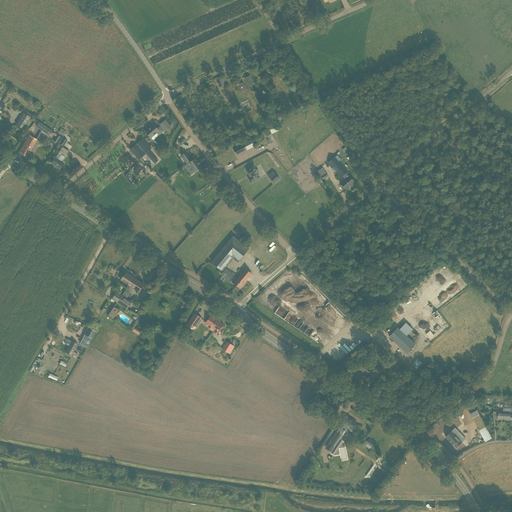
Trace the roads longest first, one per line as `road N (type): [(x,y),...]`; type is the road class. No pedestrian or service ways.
road 1 (track): [(511,311),(376,183),(284,42)]
road 2 (tertiary): [(478,511),(422,440),(234,311)]
road 3 (unclassified): [(295,256),(511,67)]
road 4 (unclassified): [(167,95),(295,256)]
road 5 (track): [(420,430),(481,380),(511,311)]
road 6 (tertiary): [(234,311),(109,227)]
road 7 (unclassified): [(167,95),(57,193)]
road 8 (unclassified): [(284,42),(167,95)]
